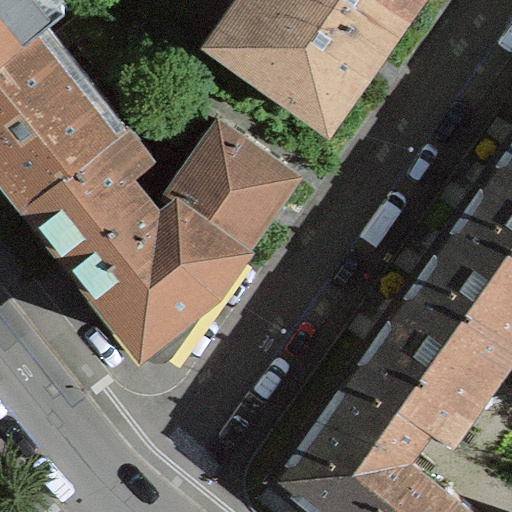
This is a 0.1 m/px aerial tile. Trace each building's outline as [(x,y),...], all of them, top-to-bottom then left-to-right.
[(0,0),(0,51),(32,25),(50,11),(41,0),(0,0)] [(361,74),(406,10),(392,0),(249,0),(245,6),(237,0),(235,0),(209,37),(328,121),(361,74)] [(392,0),(406,10),(413,0),(392,0)] [(0,170),(18,194),(22,191),(26,196),(113,127),(32,25),(0,51),(0,162),(2,165),(0,167),(0,170)] [(192,172),(173,198),(181,204),(241,244),(243,242),(241,241),(263,210),(292,169),(220,118),(185,167),(192,172)] [(79,261),(148,347),(150,350),(153,352),(157,353),(160,353),(163,352),(166,349),(168,346),(241,244),(181,204),(164,218),(126,170),(141,159),(115,126),(113,127),(26,196),(79,261)] [(511,137),(497,159),(490,169),(511,184),(511,137)] [(511,184),(490,169),(456,216),(443,234),(511,282),(511,184)] [(488,364),(511,330),(511,282),(443,234),(409,283),(397,300),(488,364)] [(442,429),(488,364),(397,300),(364,346),(351,365),(419,413),(442,429)] [(326,511),(422,511),(437,494),(415,476),(421,469),(394,447),(419,413),(351,365),(276,472),(325,511),(326,511)] [(445,485),(437,494),(422,511),(481,511),(446,483),(445,485)]
